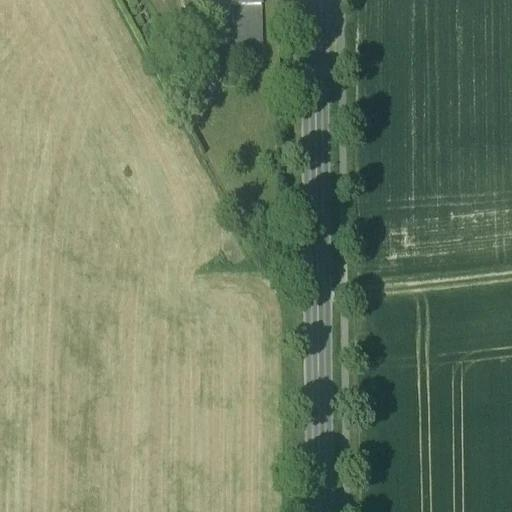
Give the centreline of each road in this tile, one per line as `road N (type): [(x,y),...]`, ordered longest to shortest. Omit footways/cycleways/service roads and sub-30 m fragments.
road 1 (tertiary): [(320,511),(315,0)]
road 2 (track): [(317,301),(511,279)]
